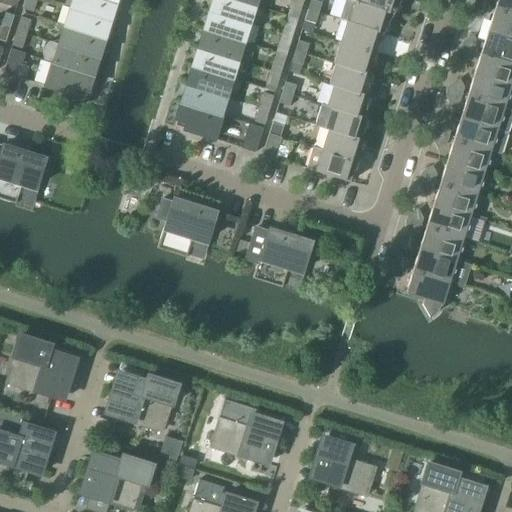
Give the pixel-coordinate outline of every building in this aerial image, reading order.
[(37,0),(26,0),(23,9),(33,12),(37,0)] [(108,0),(71,0),(69,8),(110,20),(116,2),(108,0)] [(236,0),(213,0),(210,11),(250,24),(256,6),(236,0)] [(304,1),(300,0),(293,0),(289,12),(299,15),(304,1)] [(312,0),(311,0),(308,10),(319,14),(322,3),(312,0)] [(346,0),(340,20),(347,22),(349,22),(349,23),(383,34),(394,14),(379,9),(350,0),(346,0)] [(350,0),(379,9),(394,14),(401,0),(350,0)] [(511,0),(496,0),(494,9),(511,15),(511,0)] [(489,8),(474,3),(474,5),(473,7),(474,9),(474,11),(475,13),(478,19),(487,15),(489,8)] [(69,8),(64,26),(104,39),(110,20),(69,8)] [(511,15),(494,9),(487,31),(511,39),(511,15)] [(319,14),(308,10),(305,21),(316,24),(319,14)] [(210,11),(204,30),(244,43),(250,24),(210,11)] [(5,14),(1,26),(10,29),(14,16),(5,14)] [(21,17),(16,32),(26,35),(31,20),(21,17)] [(287,20),(282,35),(292,38),(297,23),(287,20)] [(347,22),(341,43),(375,54),(376,51),(378,45),(382,36),(383,34),(349,23),(349,22),(347,22)] [(10,29),(1,26),(0,29),(0,40),(5,42),(10,29)] [(64,26),(58,44),(58,45),(98,57),(104,39),(64,26)] [(204,30),(198,48),(238,61),(244,43),(204,30)] [(511,39),(487,31),(480,53),(511,62),(511,39)] [(26,35),(16,32),(12,46),(22,49),(26,35)] [(292,38),(282,35),(278,49),(288,52),(292,38)] [(461,44),(460,47),(476,51),(478,44),(473,36),(465,40),(464,41),(463,43),(461,44)] [(42,59),(51,62),(93,75),(98,57),(58,45),(58,44),(48,41),(45,46),(43,53),(42,59)] [(298,41),(295,52),(306,55),(309,44),(298,41)] [(334,64),(336,65),(336,64),(370,75),(371,72),(372,62),(375,54),(341,43),(334,64)] [(476,51),(460,47),(460,48),(460,50),(460,52),(461,54),(461,56),(465,63),(473,58),(476,51)] [(198,48),(192,67),(233,79),(238,61),(198,48)] [(4,73),(16,77),(23,53),(11,50),(3,73),(4,74),(4,73)] [(306,55),(295,52),(292,62),(303,66),(306,55)] [(511,62),(480,53),(473,75),(510,86),(511,80),(511,62)] [(275,57),(271,71),(281,74),(285,60),(275,57)] [(43,86),(85,99),(86,95),(90,97),(95,81),(91,80),(93,75),(51,62),(43,86)] [(330,85),(334,87),(334,86),(368,97),(369,84),(370,75),(336,64),(336,65),(330,85)] [(192,67),(186,85),(227,98),(233,79),(192,67)] [(281,74),(271,71),(266,85),(276,89),(281,74)] [(473,75),(467,97),(503,108),(505,101),(509,100),(510,96),(508,93),(510,86),(473,75)] [(448,88),(447,90),(462,95),(464,88),(460,79),(452,83),(450,85),(449,86),(448,88)] [(285,82),(282,93),(293,96),(296,86),(285,82)] [(186,85),(181,103),(221,116),(221,115),(227,98),(186,85)] [(327,107),(331,108),(365,119),(368,97),(334,86),(334,87),(327,107)] [(462,95),(447,90),(446,92),(446,94),(446,96),(447,98),(448,100),(451,106),(460,102),(462,95)] [(264,93),(259,108),(269,111),(274,97),(264,93)] [(293,96),(282,93),(279,103),(290,107),(293,96)] [(467,97),(460,118),(508,133),(511,120),(511,110),(503,108),(467,97)] [(221,116),(181,103),(173,127),(215,140),(223,116),(221,115),(221,116)] [(269,111),(259,108),(255,122),(265,125),(269,111)] [(325,129),(328,130),(329,130),(363,140),(365,119),(331,108),(325,129)] [(460,118),(453,140),(490,152),(501,155),(508,133),(460,118)] [(273,123),(269,134),(280,137),(283,127),(273,123)] [(434,132),(433,134),(449,139),(451,132),(446,123),(438,127),(437,128),(435,130),(434,132)] [(251,125),(243,149),(256,153),(263,129),(251,125)] [(329,130),(328,130),(322,150),(356,161),(363,140),(329,130)] [(282,138),(280,137),(269,134),(263,155),(275,159),(282,138)] [(449,139),(433,134),(433,136),(433,138),(433,140),(434,142),(434,143),(438,150),(446,146),(449,139)] [(453,140),(446,162),(483,173),(485,167),(488,165),(489,162),(488,158),(490,152),(453,140)] [(0,153),(0,199),(15,204),(17,197),(31,202),(33,194),(38,180),(45,158),(3,145),(1,154),(0,153)] [(356,161),(322,150),(313,147),(306,169),(350,182),(356,161)] [(446,162),(439,183),(476,195),(478,188),(482,187),(483,183),(481,180),(483,173),(446,162)] [(421,175),(420,177),(435,182),(437,175),(433,166),(426,170),(425,171),(423,172),(422,173),(421,175)] [(435,182),(420,177),(419,179),(419,181),(419,183),(420,185),(420,187),(424,194),(433,189),(435,182)] [(439,183),(432,205),(469,217),(471,210),(475,208),(476,205),(474,202),(476,195),(439,183)] [(156,218),(165,221),(160,237),(157,249),(186,258),(188,251),(202,255),(203,250),(220,256),(230,225),(213,220),(216,212),(213,211),(214,209),(197,204),(196,206),(174,199),(173,203),(162,199),(156,218)] [(432,205),(426,227),(462,239),(464,232),(468,230),(469,227),(467,223),(469,217),(432,205)] [(407,219),(406,221),(421,226),(423,219),(419,210),(413,213),(411,214),(409,216),(408,217),(407,219)] [(421,226),(406,221),(405,223),(405,225),(406,227),(406,229),(407,231),(410,237),(419,233),(421,226)] [(426,227),(419,249),(455,260),(457,254),(461,252),(462,249),(460,245),(462,239),(426,227)] [(251,244),(247,255),(246,259),(258,262),(256,268),(252,279),(282,288),(284,281),(298,285),(299,282),(305,264),(311,242),(288,235),(289,233),(272,228),(272,230),(270,229),(268,233),(256,229),(251,244)] [(251,244),(239,240),(236,252),(247,255),(251,244)] [(419,249),(412,271),(449,282),(451,275),(454,274),(455,270),(453,267),(455,260),(419,249)] [(393,262),(392,264),(407,269),(410,262),(405,254),(397,258),(396,259),(394,261),(393,262)] [(407,269),(392,264),(392,266),(392,268),(392,270),(392,272),(393,274),(397,281),(405,276),(407,269)] [(449,282),(412,271),(405,293),(424,299),(422,305),(430,318),(432,317),(434,315),(436,313),(438,311),(440,309),(441,306),(442,304),(449,282)] [(76,359),(42,349),(44,343),(20,336),(13,356),(17,357),(9,383),(52,397),(63,400),(76,359)] [(153,378),(151,383),(118,372),(105,414),(116,417),(160,430),(167,404),(171,406),(178,385),(153,378)] [(213,447),(256,461),(267,465),(280,424),(276,422),(278,417),(224,400),(218,419),(221,421),(213,447)] [(0,461),(40,475),(53,434),(19,423),(21,418),(0,411),(0,461)] [(359,448),(322,437),(309,478),(364,495),(373,467),(355,461),(359,448)] [(80,494),(91,497),(87,510),(92,511),(106,511),(109,503),(135,511),(143,485),(146,486),(152,465),(128,458),(126,463),(93,453),(80,494)] [(160,471),(175,476),(190,480),(193,471),(163,462),(160,471)] [(457,473),(428,464),(421,484),(425,485),(417,511),(476,511),(484,488),(456,479),(457,473)] [(252,511),(255,504),(221,493),(223,487),(199,480),(192,500),(196,501),(192,511),(252,511)]
